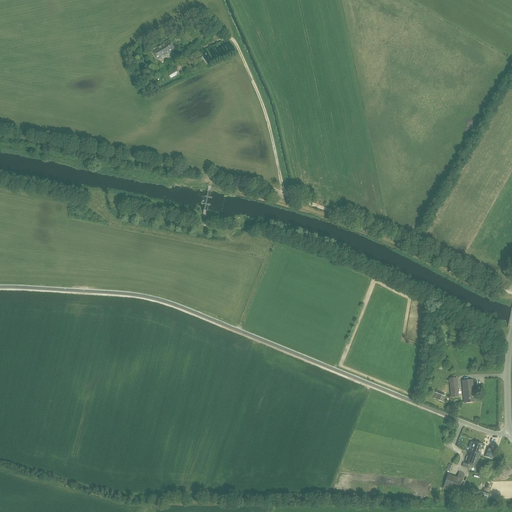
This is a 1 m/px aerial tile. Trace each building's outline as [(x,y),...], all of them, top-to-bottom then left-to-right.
[(152,51),(158,60),(175,50),(169,40),(152,51)] [(167,73),(170,79),(179,74),(176,68),(167,73)] [(449,378),(451,398),(458,397),(457,377),(449,378)] [(462,381),(464,403),(475,402),(472,380),(462,381)] [(433,398),(443,402),(445,396),(435,392),(433,398)] [(472,466),(475,467),(480,452),(482,444),(474,441),(472,449),(471,449),(468,457),(467,456),(465,460),(466,461),(465,463),(469,465),(469,466),(472,467),(472,466)] [(488,447),(484,456),(491,459),(495,450),(488,447)] [(443,488),(457,493),(464,474),(459,472),(457,479),(447,475),(443,488)] [(461,496),(472,500),(474,494),(463,490),(461,496)] [(476,495),(487,499),(489,495),(478,490),(476,495)]
